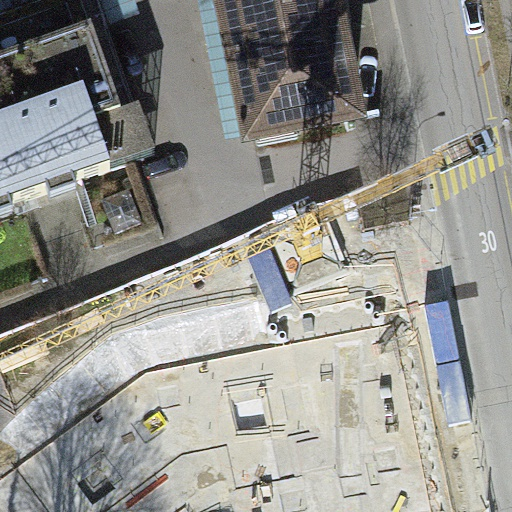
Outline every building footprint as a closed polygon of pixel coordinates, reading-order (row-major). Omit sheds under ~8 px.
[(0,0),(0,70),(94,38),(108,33),(107,31),(96,0),(0,0)] [(133,0),(96,0),(107,31),(140,19),(133,0)] [(331,0),(222,0),(251,140),(355,119),(331,0)] [(0,221),(13,217),(10,208),(47,195),(50,204),(77,195),(73,185),(155,156),(139,110),(121,116),(94,38),(0,70),(0,221)] [(9,420),(36,511),(167,511),(344,461),(307,334),(9,420)] [(329,478),(335,511),(445,511),(436,459),(329,478)]
